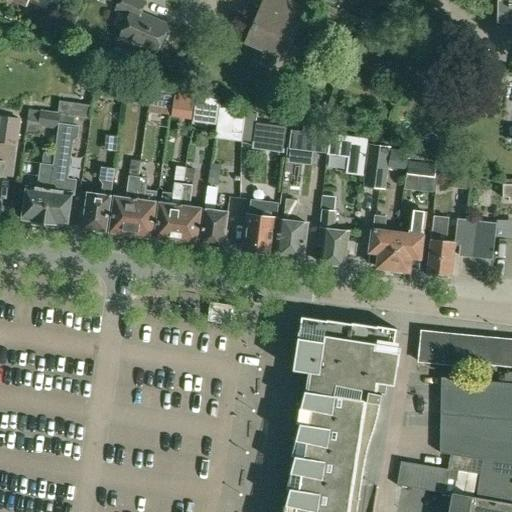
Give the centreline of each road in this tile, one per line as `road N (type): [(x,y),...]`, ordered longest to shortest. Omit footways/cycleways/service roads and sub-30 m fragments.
road 1 (tertiary): [(412,302),(122,267)]
road 2 (residential): [(109,350),(224,368),(207,511)]
road 3 (residential): [(388,511),(412,302)]
road 4 (tertiary): [(122,267),(0,249)]
